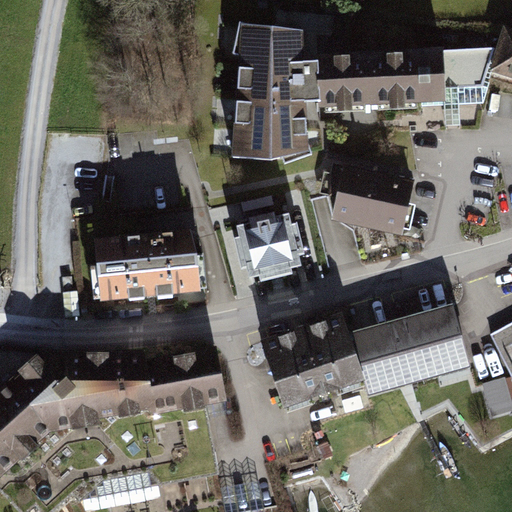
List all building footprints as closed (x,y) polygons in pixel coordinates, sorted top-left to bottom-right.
[(321,105),(319,61),(307,62),(307,26),(262,21),(242,14),(234,57),(241,58),(236,153),(283,162),(294,160),(295,164),(321,156),(316,139),(312,139),(309,105),(321,105)] [(511,29),(509,28),(497,71),(511,76),(511,29)] [(447,59),(446,52),(319,56),(321,114),(449,110),(447,59)] [(499,57),(447,59),(449,110),(464,109),(487,108),(499,57)] [(464,109),(449,110),(449,129),(464,129),(464,109)] [(346,168),(335,223),(405,237),(417,182),(346,168)] [(291,218),(239,231),(252,284),(304,271),(291,218)] [(195,234),(96,242),(101,306),(200,298),(195,234)] [(458,307),(355,338),(368,382),(372,394),(475,363),(458,307)] [(349,320),(266,346),(285,408),(368,382),(355,338),(349,320)] [(511,325),(491,336),(511,380),(511,325)] [(229,402),(219,350),(151,359),(149,353),(47,354),(0,394),(0,490),(19,511),(57,511),(90,481),(151,469),(165,485),(220,475),(207,405),(229,402)]
